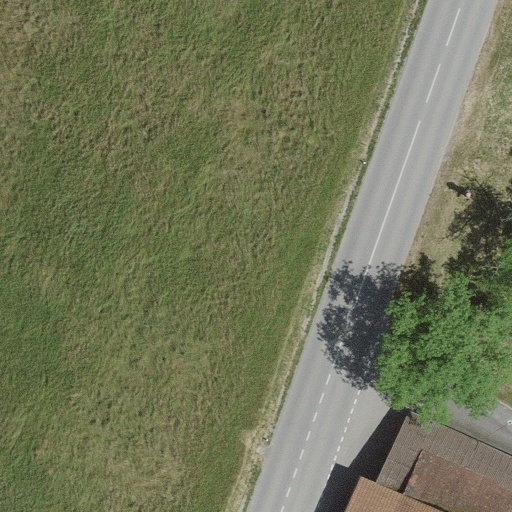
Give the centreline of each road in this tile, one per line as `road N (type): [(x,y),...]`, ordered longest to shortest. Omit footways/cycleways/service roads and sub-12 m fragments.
road 1 (tertiary): [(301,511),(491,0)]
road 2 (unknown): [(363,343),(511,448)]
